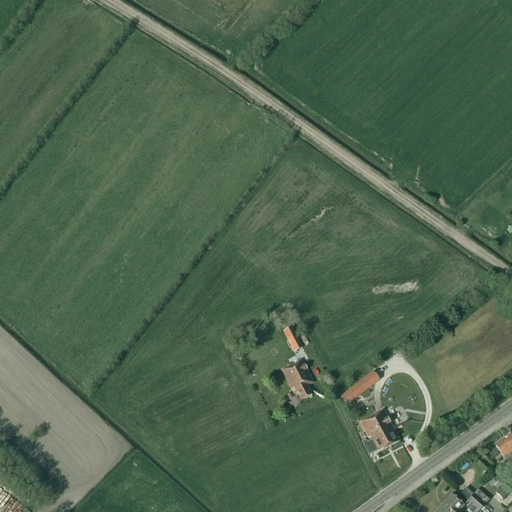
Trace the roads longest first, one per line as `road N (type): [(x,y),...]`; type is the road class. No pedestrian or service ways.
road 1 (track): [(511,274),(260,95),(108,0)]
road 2 (tertiary): [(361,511),(511,405)]
road 3 (track): [(422,469),(412,450),(428,410),(423,386),(405,368),(383,374),(377,393)]
road 4 (track): [(383,496),(330,392),(320,389)]
